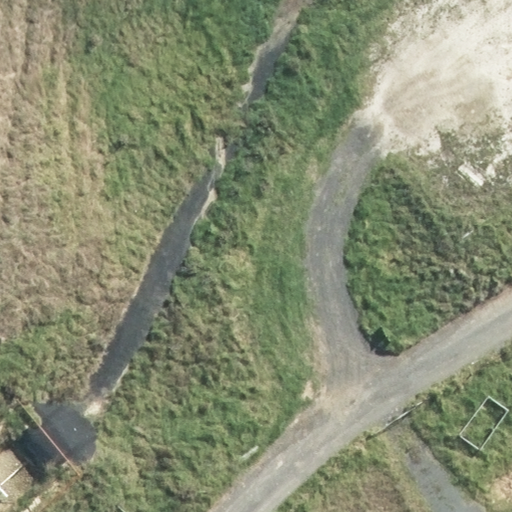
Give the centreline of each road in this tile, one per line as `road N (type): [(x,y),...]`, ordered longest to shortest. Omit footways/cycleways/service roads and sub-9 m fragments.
road 1 (track): [(480,511),(385,400),(321,265),(345,177)]
road 2 (track): [(265,511),(385,400),(511,327)]
